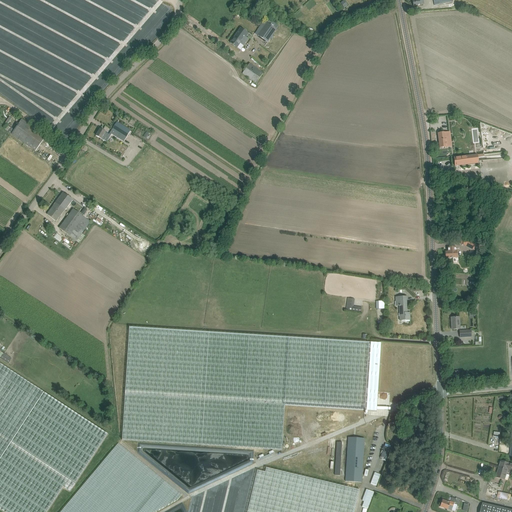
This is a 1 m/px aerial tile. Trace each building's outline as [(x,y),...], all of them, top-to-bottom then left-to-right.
[(265,26),(258,36),(266,42),(268,43),(277,30),(275,29),(273,27),(268,24),(267,23),(265,26)] [(240,28),(230,43),(234,46),(240,50),(248,40),(248,39),(246,37),(248,34),(240,28)] [(256,83),(263,73),(250,64),(242,74),(256,83)] [(8,126),(5,130),(8,132),(36,151),(46,137),(22,119),(15,128),(14,131),(12,132),(10,130),(11,128),(8,126)] [(130,130),(121,124),(117,122),(110,133),(123,142),(130,130)] [(107,142),(110,135),(105,132),(104,132),(100,129),(96,136),(105,142),(105,141),(107,142)] [(439,148),(447,147),(446,141),(449,140),(448,132),(438,133),(439,148)] [(128,147),(122,157),(124,159),(130,149),(128,147)] [(477,155),(454,158),(455,166),(478,164),(477,155)] [(72,200),(69,197),(65,194),(62,198),(60,197),(47,214),(51,217),(56,221),(72,200)] [(59,228),(76,241),(90,222),(73,209),(59,228)] [(456,247),(448,248),(448,252),(445,252),(446,258),(457,258),(457,251),(456,251),(456,247)] [(476,250),(474,259),(481,261),(481,259),(483,255),(484,252),(476,250)] [(400,321),(405,321),(410,320),(410,313),(406,313),(406,310),(407,310),(406,297),(401,297),(395,297),(396,306),(399,306),(400,321)] [(354,306),(355,299),(348,298),(346,310),(361,313),(362,307),(354,306)] [(452,330),(457,329),(460,329),(459,317),(456,317),(451,318),(452,330)] [(285,405),(376,411),(381,343),(129,327),(122,440),(282,450),(285,405)] [(70,492),(107,434),(0,363),(0,509),(4,511),(46,511),(63,487),(70,492)] [(348,438),(345,482),(361,483),(364,439),(348,438)] [(507,472),(510,473),(511,465),(511,464),(501,461),(499,468),(508,470),(507,472)] [(247,511),(354,511),(359,490),(283,472),(266,468),(265,473),(257,471),(247,511)] [(507,472),(508,470),(499,468),(496,477),(505,480),(507,472)] [(375,473),(370,484),(376,486),(380,475),(375,473)] [(364,501),(362,507),(368,509),(374,492),(366,490),(362,501),(364,501)] [(442,500),(440,507),(447,510),(450,511),(451,510),(455,511),(457,505),(454,504),(454,503),(455,503),(456,500),(456,499),(452,497),(450,502),(449,501),(448,502),(442,500)] [(480,511),(511,511),(511,509),(483,503),(480,511)]
